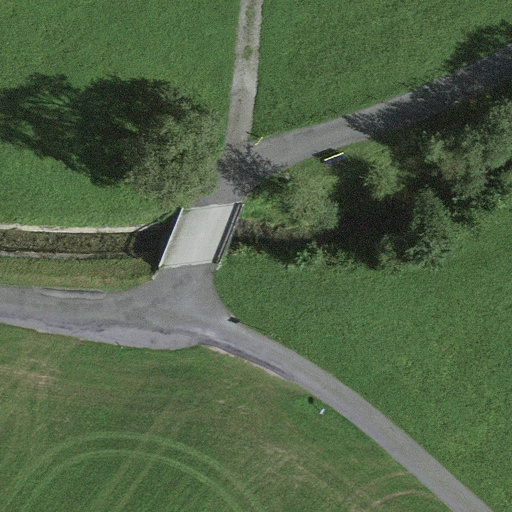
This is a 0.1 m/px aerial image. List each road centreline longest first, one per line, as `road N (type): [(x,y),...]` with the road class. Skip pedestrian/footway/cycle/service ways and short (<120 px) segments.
road 1 (unclassified): [(170,296),(374,400),(496,511)]
road 2 (track): [(218,173),(353,126),(511,35)]
road 3 (track): [(0,275),(170,296),(218,173)]
